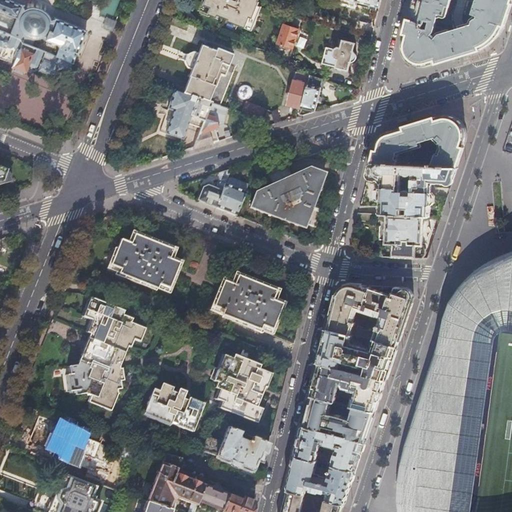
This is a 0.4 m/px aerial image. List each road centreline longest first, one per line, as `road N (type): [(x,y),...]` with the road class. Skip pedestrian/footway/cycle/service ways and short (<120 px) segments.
road 1 (residential): [(328,267),(265,511)]
road 2 (secondary): [(129,183),(366,109)]
road 3 (residential): [(439,276),(359,511)]
road 4 (residential): [(509,65),(439,276)]
road 5 (residential): [(129,183),(328,267)]
road 6 (tertiary): [(0,379),(72,201)]
road 7 (tertiary): [(85,170),(154,0)]
road 8 (residential): [(366,109),(328,267)]
road 9 (secondary): [(366,109),(509,65)]
